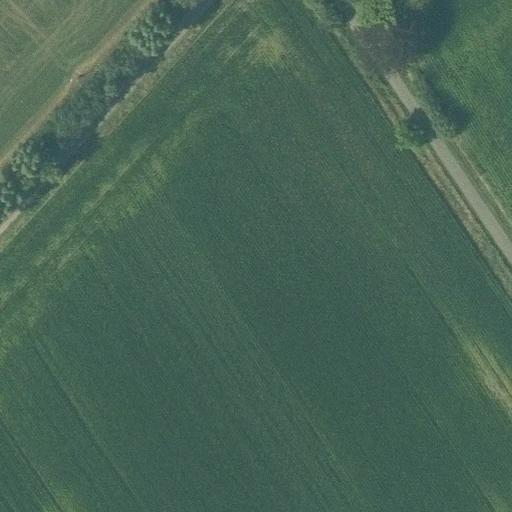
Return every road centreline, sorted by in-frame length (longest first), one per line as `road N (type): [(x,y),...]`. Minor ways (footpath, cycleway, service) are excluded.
road 1 (unclassified): [(511,256),(338,0)]
road 2 (unclassified): [(0,221),(203,0)]
